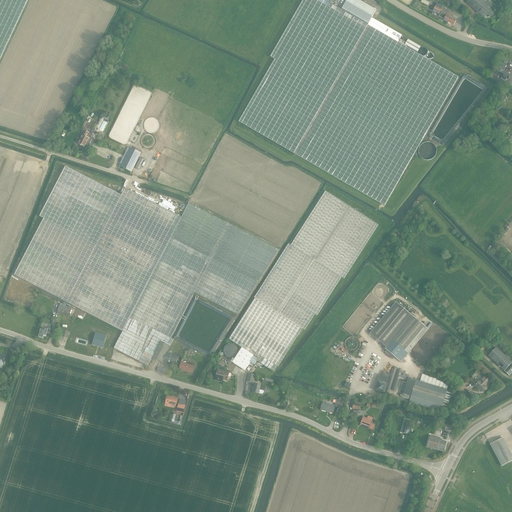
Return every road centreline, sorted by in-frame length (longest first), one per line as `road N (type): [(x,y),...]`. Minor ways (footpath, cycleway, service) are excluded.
road 1 (tertiary): [(445,471),(287,413),(0,329)]
road 2 (unclassified): [(141,181),(0,136)]
road 3 (unclassified): [(511,50),(458,37),(390,0)]
